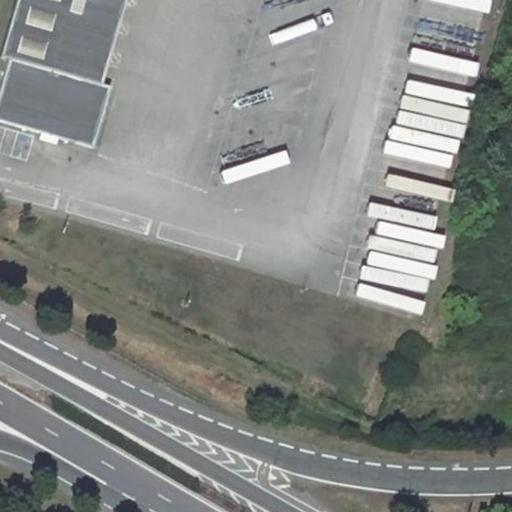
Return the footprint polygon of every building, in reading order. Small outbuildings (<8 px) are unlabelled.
[(122,0),(13,0),(0,47),(0,56),(7,59),(0,82),(0,122),(92,148),(109,87),(99,84),(122,0)] [(400,79),(397,92),(463,108),(467,96),(400,79)] [(389,126),(386,138),(452,154),(454,142),(389,126)] [(283,152),(219,173),(224,187),(287,165),(283,152)] [(380,156),(372,185),(440,202),(447,173),(380,156)] [(378,206),(373,231),(441,244),(446,219),(378,206)]
